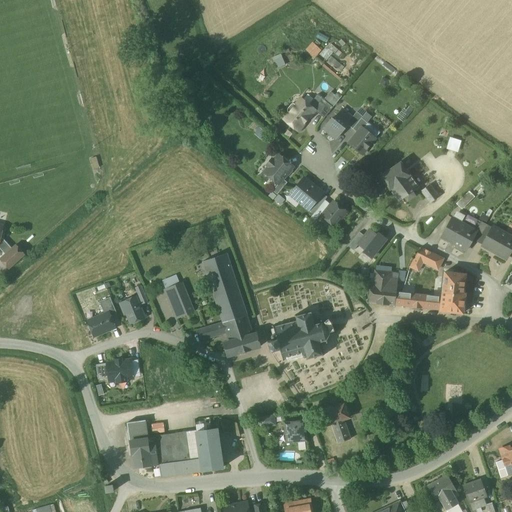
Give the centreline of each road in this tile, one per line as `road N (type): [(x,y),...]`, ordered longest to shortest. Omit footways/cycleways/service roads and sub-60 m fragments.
road 1 (residential): [(265,479),(223,360),(156,334),(129,338),(74,366)]
road 2 (residential): [(492,317),(495,282),(368,210),(316,169),(316,158)]
road 3 (residential): [(511,412),(404,477),(328,478)]
road 4 (residential): [(265,479),(131,482)]
road 5 (residential): [(131,482),(106,448),(74,366)]
road 6 (residential): [(492,317),(372,313)]
